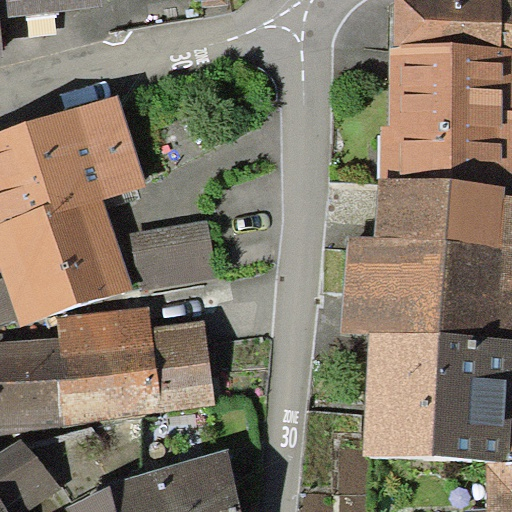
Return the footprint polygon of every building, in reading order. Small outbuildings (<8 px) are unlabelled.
[(0,0),(0,17),(94,7),(93,0),(0,0)] [(511,9),(396,4),(395,55),(503,60),(511,61),(511,9)] [(511,139),(500,139),(503,60),(395,55),(395,191),(493,197),(511,197),(511,139)] [(93,206),(132,193),(106,110),(0,143),(0,265),(22,329),(122,296),(93,206)] [(488,255),(493,197),(395,191),(382,190),(379,246),(350,244),(346,299),(375,301),(367,462),(430,464),(441,251),(488,255)] [(511,197),(493,197),(488,255),(441,251),(430,464),(481,466),(511,466),(511,423),(498,424),(503,349),(500,348),(502,314),(511,314),(511,197)] [(211,280),(203,231),(129,244),(137,293),(211,280)] [(147,344),(58,354),(0,357),(0,424),(66,420),(67,422),(156,412),(156,415),(209,409),(201,349),(148,354),(147,344)] [(0,460),(0,511),(18,511),(52,492),(17,451),(0,460)] [(123,495),(106,503),(108,511),(234,511),(225,465),(123,495)] [(511,511),(511,466),(481,466),(482,511),(511,511)] [(88,511),(108,511),(106,503),(88,511)]
